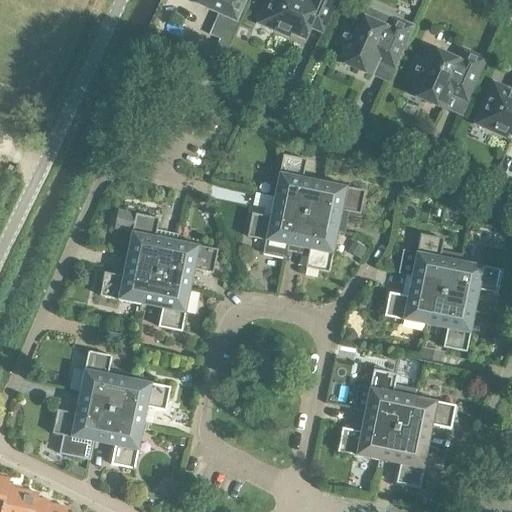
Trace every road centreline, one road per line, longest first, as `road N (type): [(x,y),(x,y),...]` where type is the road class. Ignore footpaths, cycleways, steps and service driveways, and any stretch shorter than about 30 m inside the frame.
road 1 (residential): [(0,421),(106,176),(159,173),(201,80),(511,214)]
road 2 (residential): [(293,492),(324,354),(321,328),(279,309),(237,310),(206,359),(198,445)]
road 3 (unclassified): [(119,0),(0,248)]
road 4 (residential): [(0,445),(122,511)]
